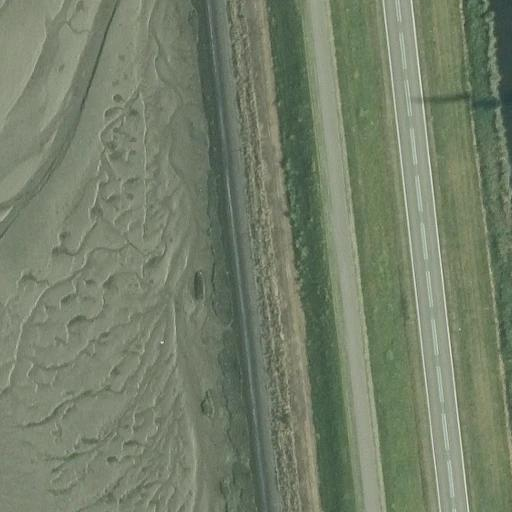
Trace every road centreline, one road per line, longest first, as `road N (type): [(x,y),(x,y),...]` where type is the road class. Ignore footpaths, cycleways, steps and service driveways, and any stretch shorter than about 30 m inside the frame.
road 1 (trunk): [(454,511),(395,0)]
road 2 (unclassified): [(366,511),(311,0)]
